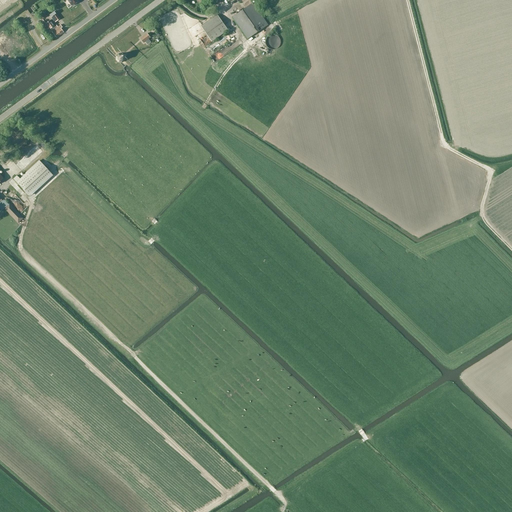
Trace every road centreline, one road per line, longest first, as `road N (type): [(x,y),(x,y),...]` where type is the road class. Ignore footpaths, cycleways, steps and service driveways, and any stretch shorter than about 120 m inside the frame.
road 1 (track): [(511,249),(484,221),(491,172),(444,146),(406,0)]
road 2 (tertiary): [(0,119),(160,0)]
road 3 (unclassified): [(0,84),(114,0)]
